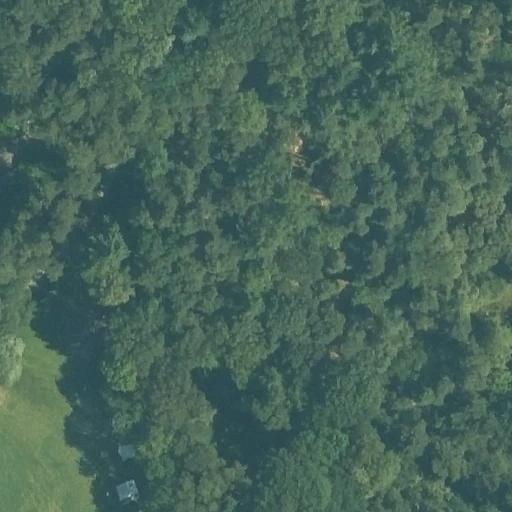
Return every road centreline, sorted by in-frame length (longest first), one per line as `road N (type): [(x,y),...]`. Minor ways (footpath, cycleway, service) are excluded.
road 1 (track): [(139,63),(204,107),(249,185),(262,235),(258,312),(315,386),(324,511)]
road 2 (unclassified): [(0,319),(111,180),(140,95),(136,0)]
road 3 (track): [(73,148),(59,84),(14,42)]
road 4 (track): [(117,163),(95,161),(5,119)]
